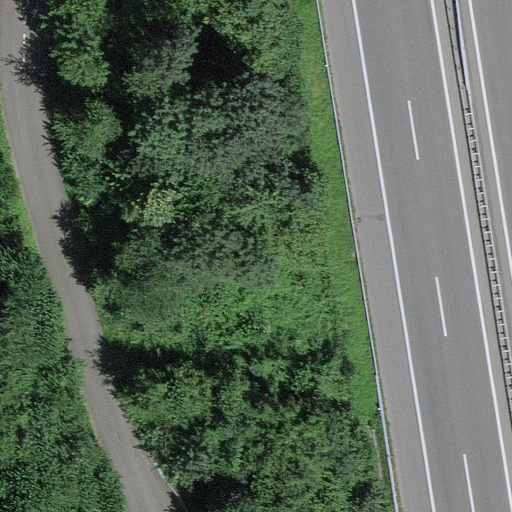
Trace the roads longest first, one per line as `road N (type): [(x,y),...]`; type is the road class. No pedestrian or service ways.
road 1 (residential): [(54,0),(48,218),(152,511)]
road 2 (motorway): [(396,0),(479,511)]
